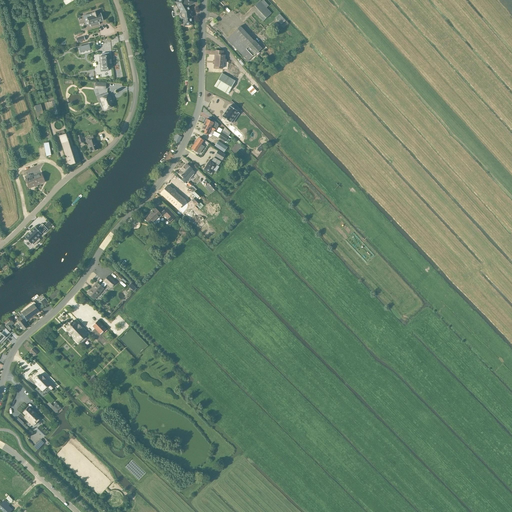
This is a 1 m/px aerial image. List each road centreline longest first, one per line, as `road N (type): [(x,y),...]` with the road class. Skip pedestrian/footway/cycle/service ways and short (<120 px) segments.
road 1 (tertiary): [(0,391),(17,345),(69,297),(178,156),(199,105),(204,0)]
road 2 (tertiary): [(0,246),(127,124),(135,80),(114,0)]
